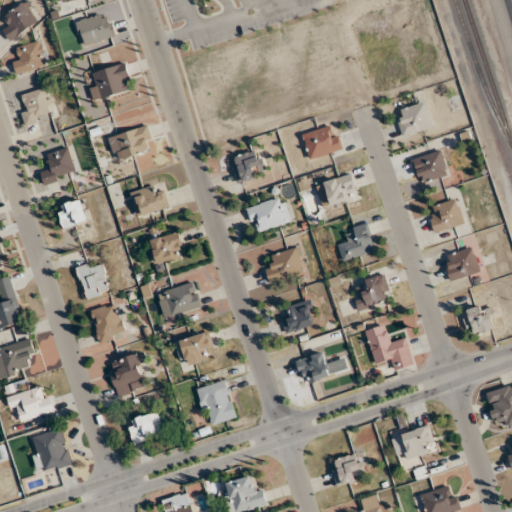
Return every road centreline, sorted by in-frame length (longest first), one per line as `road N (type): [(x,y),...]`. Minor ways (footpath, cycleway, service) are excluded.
road 1 (residential): [(309,511),(141,0)]
road 2 (residential): [(452,376),(427,376),(12,511)]
road 3 (residential): [(496,511),(363,109)]
road 4 (residential): [(78,511),(426,396),(452,376)]
road 5 (residential): [(112,479),(0,133)]
